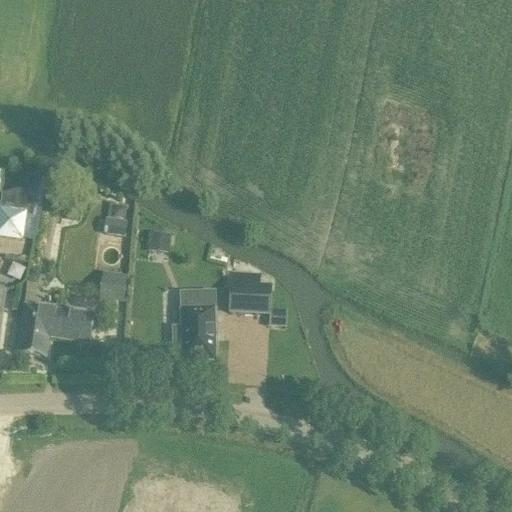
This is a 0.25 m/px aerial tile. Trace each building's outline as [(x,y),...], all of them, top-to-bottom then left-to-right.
[(434,134),(387,126),(378,177),(425,185),(434,134)] [(0,213),(0,239),(22,243),(25,217),(33,218),(40,188),(3,198),(2,204),(1,214),(0,213)] [(107,225),(105,237),(125,240),(127,228),(107,225)] [(151,237),(149,251),(168,254),(170,239),(151,237)] [(128,280),(127,280),(102,276),(98,302),(124,306),(128,280)] [(35,307),(41,288),(32,285),(26,304),(35,307)] [(232,289),(230,317),(270,319),(272,291),(232,289)] [(43,309),(57,311),(60,295),(46,293),(43,309)] [(173,349),(183,348),(183,365),(216,365),(215,320),(215,297),(182,298),(182,321),(182,330),(173,331),(173,349)] [(26,311),(19,358),(46,362),(50,336),(91,342),(94,321),(26,311)]
